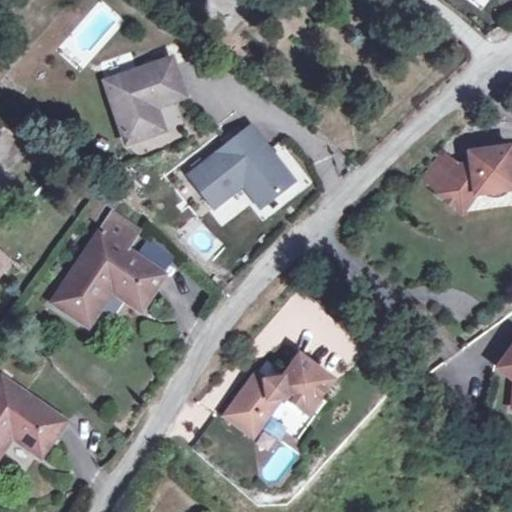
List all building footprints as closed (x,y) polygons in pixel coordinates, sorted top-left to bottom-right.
[(149,109),(155,107),(185,97),(172,60),(106,83),(127,143),(157,132),(149,109)] [(163,131),(155,107),(149,109),(157,132),(163,131)] [(0,153),(17,174),(35,159),(5,125),(0,129),(0,153)] [(252,125),(190,173),(215,206),(246,182),(263,203),(294,179),(252,125)] [(463,210),(477,192),(511,187),(511,145),(472,151),(473,162),(461,163),(440,190),(439,192),(463,210)] [(440,190),(461,163),(445,151),(425,178),(440,190)] [(88,325),(112,290),(141,309),(163,276),(126,251),(137,233),(113,217),(100,233),(55,303),(88,325)] [(160,274),(169,259),(154,248),(143,262),(160,274)] [(0,275),(10,263),(0,254),(0,275)] [(511,346),(497,366),(511,377),(511,393),(510,406),(511,406),(511,346)] [(289,435),(317,395),(329,377),(296,355),(279,378),(261,379),(252,373),(222,415),(251,435),(262,417),(289,435)] [(2,379),(0,381),(0,453),(12,436),(41,456),(64,422),(2,379)] [(323,399),(317,395),(289,435),(295,440),(323,399)]
